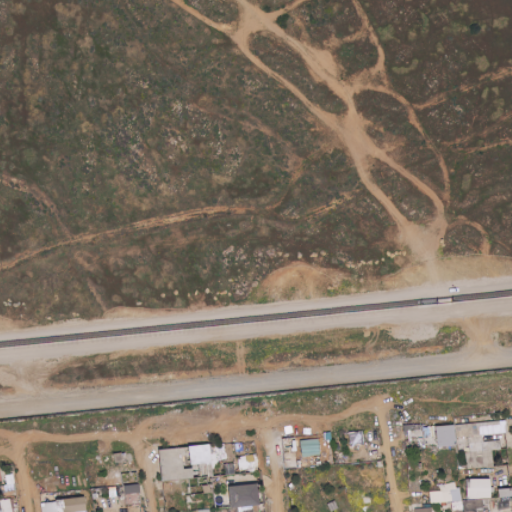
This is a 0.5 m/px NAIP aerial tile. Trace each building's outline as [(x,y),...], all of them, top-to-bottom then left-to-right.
[(454,425),(504,420),(505,433),(455,438),(454,426),(454,425)] [(422,428),(417,428),(417,429),(408,430),(409,441),(413,441),(413,444),(418,444),(419,448),(405,448),(403,426),(421,424),(422,428)] [(449,427),(435,428),(436,441),(436,446),(419,448),(418,444),(418,440),(413,441),(409,441),(408,430),(417,429),(417,428),(422,428),(426,427),(428,426),(434,426),(449,425),(449,427)] [(451,426),(453,445),(441,446),(441,441),(436,441),(435,428),(449,427),(451,426)] [(348,433),(362,431),(365,444),(350,446),(348,433)] [(301,440),(302,457),(320,456),(319,440),(301,440)] [(490,450),(468,452),(467,443),(498,440),(499,449),(490,450)] [(243,442),(243,451),(236,452),(235,443),(243,442)] [(213,444),(214,446),(214,450),(215,453),(216,461),(217,461),(218,466),(211,466),(209,445),(213,444)] [(209,445),(211,466),(212,476),(206,477),(205,463),(198,464),(189,465),(188,447),(209,445)] [(185,447),(185,455),(181,456),(183,469),(192,468),(193,478),(163,481),(160,450),(185,447)] [(223,449),(225,449),(227,458),(217,461),(216,461),(215,453),(223,451),(223,449)] [(499,449),(501,466),(491,467),(490,450),(499,449)] [(468,452),(490,450),(491,467),(465,469),(464,464),(464,455),(464,453),(468,452)] [(258,472),(249,473),(248,469),(240,470),(237,457),(256,454),(258,465),(257,465),(258,472)] [(113,455),(122,455),(123,461),(114,463),(113,455)] [(296,458),(298,468),(287,469),(285,459),(296,458)] [(38,464),(46,463),(48,471),(39,471),(38,464)] [(206,477),(200,478),(198,464),(205,463),(206,477)] [(236,475),(226,476),(225,468),(235,467),(236,475)] [(137,472),(138,484),(130,485),(125,485),(124,485),(123,486),(122,474),(137,472)] [(7,485),(5,475),(13,474),(15,483),(14,483),(7,485)] [(206,477),(212,476),(212,479),(208,480),(208,484),(213,484),(214,492),(202,494),(202,486),(198,487),(197,478),(200,478),(206,477)] [(465,490),(464,490),(465,479),(469,479),(469,480),(488,480),(489,498),(477,498),(477,499),(474,499),(473,490),(465,490)] [(438,491),(438,485),(441,483),(442,485),(454,482),(455,488),(455,490),(438,491)] [(7,485),(14,483),(15,491),(1,493),(1,486),(7,485)] [(138,484),(141,504),(135,505),(129,506),(127,506),(124,485),(125,485),(125,489),(130,488),(130,485),(138,484)] [(257,489),(257,490),(258,493),(259,505),(258,505),(254,506),(248,506),(239,507),(236,508),(229,508),(227,487),(256,484),(257,489)] [(124,485),(127,506),(120,506),(119,492),(121,492),(120,486),(123,486),(124,485)] [(116,486),(117,497),(110,497),(108,487),(116,486)] [(438,491),(455,490),(455,488),(458,488),(459,501),(450,502),(429,503),(428,492),(438,491)] [(509,488),(510,497),(496,498),(495,490),(509,488)] [(465,490),(473,490),(474,499),(465,499),(465,490)] [(63,511),(62,501),(61,499),(85,497),(87,511),(79,511),(63,511)] [(14,507),(14,508),(14,511),(0,511),(0,500),(9,499),(10,507),(14,507)] [(490,501),(490,508),(490,511),(462,511),(462,510),(461,502),(489,499),(490,501)] [(510,500),(511,508),(499,509),(498,502),(510,500)] [(459,501),(461,501),(461,502),(462,510),(451,511),(450,502),(459,501)]
